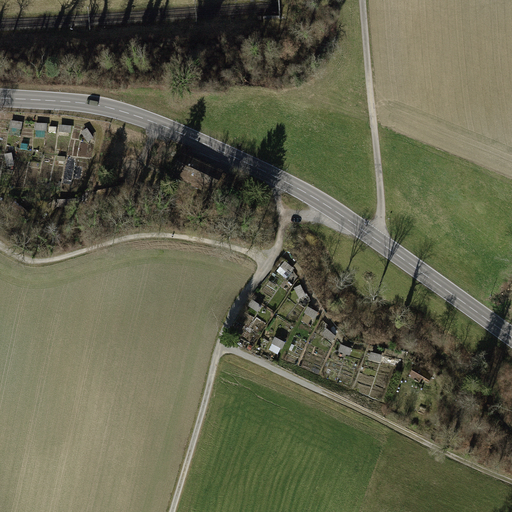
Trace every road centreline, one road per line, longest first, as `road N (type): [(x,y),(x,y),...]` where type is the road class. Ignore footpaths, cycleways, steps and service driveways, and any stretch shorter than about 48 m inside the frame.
road 1 (secondary): [(511,337),(274,176),(99,104),(0,95)]
road 2 (track): [(0,236),(19,257),(36,259),(159,233),(269,262)]
road 3 (track): [(0,186),(62,194),(84,185),(98,128),(0,117)]
road 4 (track): [(363,0),(382,209),(374,238)]
road 5 (track): [(220,345),(170,511)]
